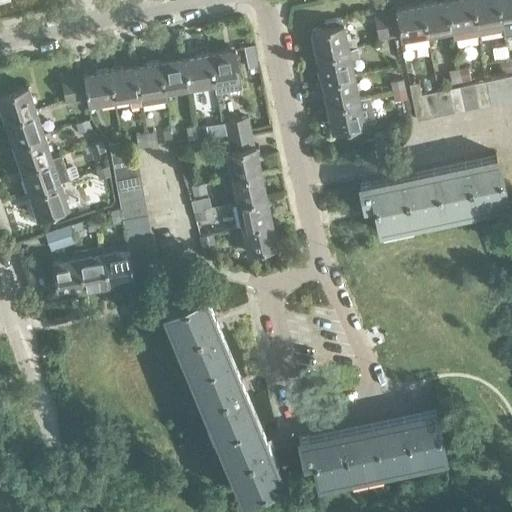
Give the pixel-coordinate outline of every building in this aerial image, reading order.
[(446,0),(430,0),(422,2),(427,33),(452,28),(446,0)] [(454,38),(479,34),(472,0),(446,0),(452,28),(454,38)] [(472,0),(479,34),(503,29),(502,20),(498,0),(472,0)] [(511,17),(511,0),(498,0),(502,20),(511,17)] [(429,44),(427,33),(422,2),(396,6),(396,8),(400,33),(400,34),(401,38),(412,36),(415,47),(429,44)] [(388,36),(400,34),(400,33),(396,8),(383,11),(385,24),(388,36)] [(377,26),(385,24),(383,11),(374,12),(377,26)] [(347,38),(344,22),(341,22),(340,17),(324,20),(325,26),(310,29),(315,55),(349,48),(357,46),(355,37),(347,38)] [(385,24),(377,26),(379,38),(388,36),(385,24)] [(235,46),(209,51),(216,91),(242,86),(235,46)] [(320,79),(354,72),(351,59),(360,57),(358,46),(357,46),(349,48),(315,55),(320,79)] [(209,51),(184,55),(189,86),(214,82),(209,51)] [(189,86),(184,55),(159,59),(164,90),(189,86)] [(501,72),(511,70),(508,57),(498,59),(501,72)] [(166,100),(164,90),(159,59),(134,63),(139,94),(141,104),(166,100)] [(141,104),(139,94),(134,63),(109,67),(114,98),(129,96),(131,105),(141,104)] [(459,67),(461,80),(471,79),(468,65),(459,67)] [(114,98),(109,67),(83,72),(87,98),(88,103),(114,98)] [(451,83),(461,80),(459,67),(448,69),(451,83)] [(87,98),(83,72),(61,76),(63,88),(72,87),(74,100),(87,98)] [(359,97),(354,72),(320,79),(326,104),(359,97)] [(511,92),(508,75),(496,78),(500,101),(511,98),(511,92)] [(392,90),(405,87),(403,77),(390,80),(392,90)] [(496,78),(484,80),(489,104),(500,101),(496,78)] [(489,104),(484,80),(472,83),(476,107),(489,104)] [(411,95),(422,93),(419,82),(409,83),(411,95)] [(472,83),(459,85),(464,109),(476,107),(472,83)] [(0,108),(4,119),(36,108),(28,84),(0,92),(0,108)] [(464,109),(459,85),(447,88),(452,112),(464,109)] [(72,87),(63,88),(66,102),(74,100),(72,87)] [(405,87),(392,90),(394,100),(408,97),(405,87)] [(447,88),(435,91),(440,115),(452,112),(447,88)] [(440,115),(435,91),(423,93),(428,117),(440,115)] [(422,93),(411,95),(416,119),(428,117),(423,93),(422,93)] [(375,120),(370,96),(360,98),(359,97),(326,104),(331,130),(365,123),(365,122),(375,120)] [(44,132),(36,108),(4,119),(12,143),(44,132)] [(227,134),(251,129),(248,115),(224,120),(227,134)] [(78,131),(93,127),(86,118),(75,121),(78,131)] [(195,124),(197,138),(207,137),(205,123),(195,124)] [(187,139),(197,138),(195,124),(185,126),(187,139)] [(170,127),(162,128),(164,140),(172,139),(170,127)] [(228,139),(252,134),(251,129),(227,134),(228,139)] [(146,131),(147,145),(157,143),(155,130),(146,131)] [(137,146),(147,145),(146,131),(136,133),(137,146)] [(44,132),(12,143),(19,167),(52,156),(44,132)] [(230,177),(262,170),(256,145),(254,146),(252,134),(228,139),(230,149),(224,150),(230,177)] [(93,153),(106,149),(104,144),(101,139),(89,143),(93,153)] [(111,154),(121,152),(119,140),(108,142),(111,154)] [(113,165),(138,161),(136,149),(121,152),(111,154),(113,165)] [(380,231),(507,203),(497,151),(358,181),(364,207),(374,204),(380,231)] [(27,191),(60,180),(71,176),(62,153),(52,156),(19,167),(27,191)] [(115,176),(140,172),(138,161),(113,165),(115,176)] [(98,178),(110,174),(108,164),(95,168),(98,178)] [(236,202),(263,196),(267,195),(262,170),(230,177),(236,202)] [(117,188),(143,184),(140,172),(115,176),(117,188)] [(60,180),(27,191),(36,216),(69,205),(60,180)] [(204,182),(191,184),(193,194),(206,192),(204,182)] [(119,201),(145,197),(143,184),(117,188),(119,201)] [(263,196),(236,202),(241,226),(272,219),(267,195),(263,196)] [(120,206),(146,201),(145,197),(119,201),(120,206)] [(120,206),(122,217),(148,212),(146,201),(120,206)] [(122,218),(122,217),(120,206),(109,210),(113,222),(122,221),(122,218)] [(210,206),(197,209),(200,219),(213,216),(210,206)] [(154,243),(148,212),(122,217),(122,218),(122,221),(126,241),(101,246),(108,284),(134,279),(132,266),(158,262),(154,243)] [(98,214),(87,217),(88,230),(99,229),(98,214)] [(272,219),(241,226),(246,251),(277,245),(272,219)] [(69,223),(46,231),(50,244),(73,236),(69,223)] [(213,231),(200,234),(203,243),(215,241),(213,231)] [(84,289),(108,284),(101,246),(101,250),(77,254),(84,289)] [(58,294),(84,289),(77,254),(51,259),(58,294)] [(204,289),(163,306),(241,493),(283,475),(204,289)] [(319,486),(446,459),(436,412),(309,438),(308,433),(297,435),(303,461),(314,458),(319,486)]
